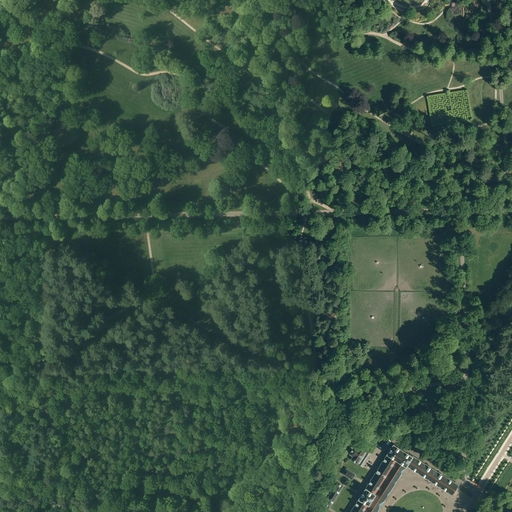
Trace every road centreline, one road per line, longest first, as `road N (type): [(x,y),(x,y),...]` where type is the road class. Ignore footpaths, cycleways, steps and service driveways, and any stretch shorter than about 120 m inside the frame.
road 1 (track): [(334,212),(263,167),(175,76),(135,72),(0,10)]
road 2 (track): [(476,492),(463,466),(467,345),(458,201),(468,186),(495,179),(507,165)]
road 3 (track): [(300,511),(323,403),(300,263),(305,213)]
road 4 (track): [(0,290),(54,430),(105,511)]
road 5 (track): [(309,199),(268,99),(267,64),(289,26),(327,0)]
road 6 (track): [(278,0),(319,30),(373,33),(445,53),(496,48)]
